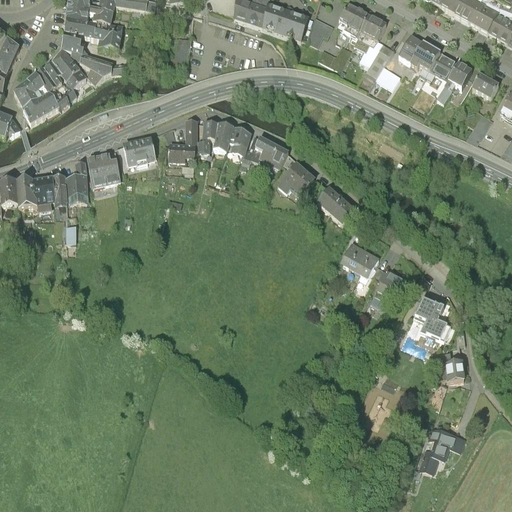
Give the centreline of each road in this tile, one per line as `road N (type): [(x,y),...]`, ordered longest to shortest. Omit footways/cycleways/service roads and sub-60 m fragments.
road 1 (residential): [(113,131),(137,137),(202,115),(277,138),(300,154),(454,290),(474,372),(504,410)]
road 2 (secondary): [(113,131),(232,85),(287,82),(340,95),(511,182)]
road 3 (residential): [(511,73),(378,0)]
road 4 (residential): [(0,111),(9,112),(55,0)]
road 5 (secondary): [(0,180),(113,131)]
